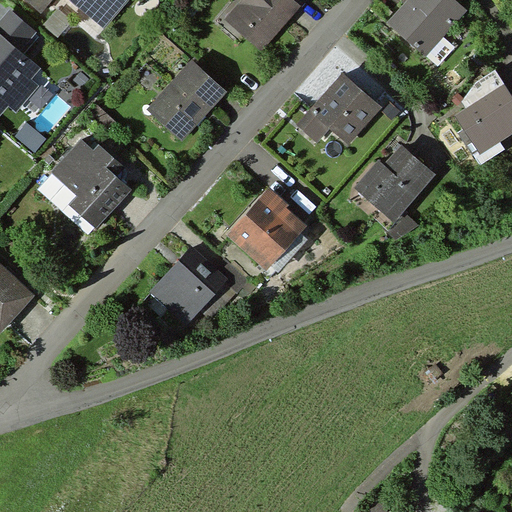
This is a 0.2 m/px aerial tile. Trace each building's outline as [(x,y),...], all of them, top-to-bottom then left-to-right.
[(72,0),(101,24),(120,0),(72,0)] [(298,7),(290,0),(244,0),(225,24),(261,53),(298,7)] [(420,55),(459,9),(448,0),(406,0),(385,25),(420,55)] [(0,123),(1,124),(40,77),(16,57),(36,34),(8,10),(0,19),(0,123)] [(180,143),(225,89),(196,64),(151,119),(180,143)] [(340,143),(375,106),(341,74),(306,111),(340,143)] [(462,155),(511,126),(511,116),(496,88),(441,120),(462,155)] [(91,230),(125,193),(77,148),(50,177),(74,200),(67,208),(91,230)] [(378,226),(421,177),(390,150),(347,198),(378,226)] [(219,236),(258,275),(299,233),(260,195),(219,236)] [(182,250),(140,297),(179,331),(221,284),(182,250)] [(0,329),(32,296),(0,266),(0,329)]
